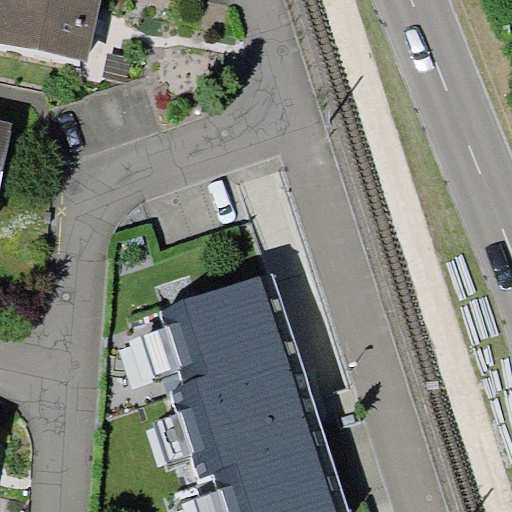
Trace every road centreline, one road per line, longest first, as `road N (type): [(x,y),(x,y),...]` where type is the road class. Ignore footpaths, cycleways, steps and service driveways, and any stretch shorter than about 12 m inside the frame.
road 1 (residential): [(65,381),(85,198),(292,136)]
road 2 (residential): [(420,511),(292,136)]
road 3 (primary): [(423,0),(511,268)]
road 4 (residential): [(292,136),(249,0)]
road 5 (residential): [(63,511),(65,381)]
